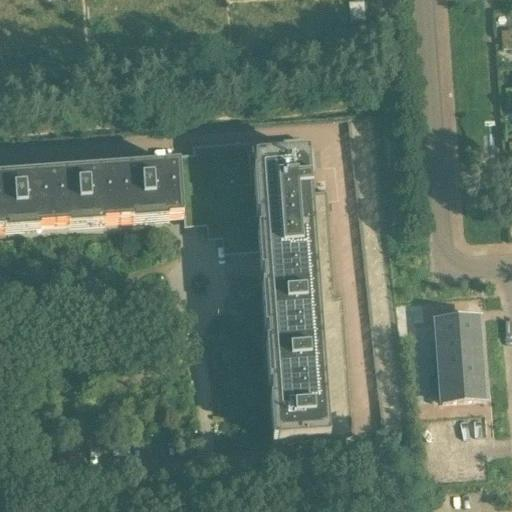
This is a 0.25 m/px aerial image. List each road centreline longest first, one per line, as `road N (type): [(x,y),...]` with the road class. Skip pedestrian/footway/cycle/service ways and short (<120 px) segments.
road 1 (residential): [(0,483),(357,455),(367,446),(334,149),(326,139),(313,132),(0,153)]
road 2 (residential): [(511,266),(453,269),(441,259),(420,0)]
